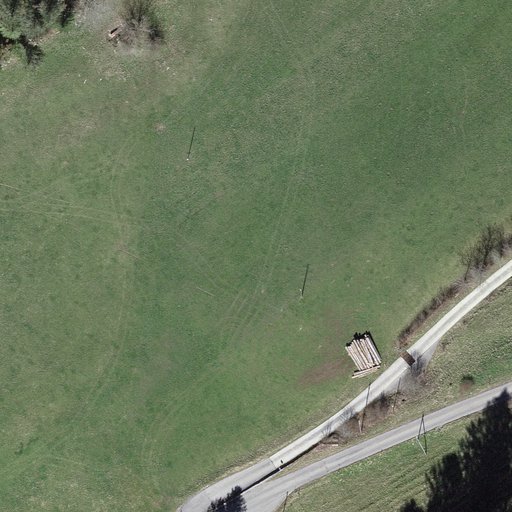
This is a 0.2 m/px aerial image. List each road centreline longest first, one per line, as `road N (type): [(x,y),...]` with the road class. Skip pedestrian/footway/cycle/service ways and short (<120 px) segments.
road 1 (track): [(189,511),(209,491),(338,415),(511,262)]
road 2 (unclassified): [(216,511),(511,382)]
